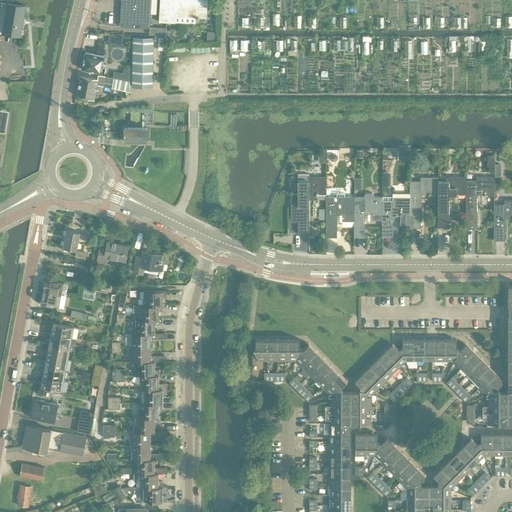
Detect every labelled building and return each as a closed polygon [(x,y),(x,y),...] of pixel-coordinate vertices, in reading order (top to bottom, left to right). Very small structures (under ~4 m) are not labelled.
[(121,0),(120,26),(150,28),(150,27),(151,14),(156,14),(156,0),(121,0)] [(160,0),(159,22),(175,23),(175,22),(195,24),(196,17),(207,18),(207,0),(160,0)] [(0,13),(0,31),(20,35),(26,6),(2,2),(0,13)] [(109,34),(107,41),(121,44),(124,34),(109,34)] [(153,37),(133,37),(132,87),(152,88),(153,37)] [(104,73),(106,65),(103,65),(105,56),(85,52),(85,54),(83,55),(82,58),(84,61),(82,69),(104,73)] [(129,81),(114,78),(98,74),(97,79),(81,76),(77,96),(94,99),(97,85),(104,86),(104,82),(113,84),(112,88),(129,92),(129,81)] [(146,142),(146,140),(147,128),(125,127),(124,141),(146,142)] [(409,149),(398,149),(398,160),(410,160),(409,149)] [(291,207),(298,207),(298,233),(309,233),(309,194),(326,194),(326,177),(308,177),(308,174),(298,174),(298,194),(291,194),(291,207)] [(466,195),(467,180),(467,177),(449,176),(449,180),(438,180),(438,194),(438,228),(449,228),(449,195),(466,195)] [(411,193),(410,225),(410,228),(421,228),(421,194),(438,194),(438,180),(438,177),(421,177),(421,180),(411,180),(411,193)] [(467,180),(466,195),(466,228),(477,228),(477,194),(495,195),(495,177),(477,177),(477,181),(467,180)] [(382,220),(382,200),(382,197),(374,196),(374,195),(373,193),(366,193),(364,195),(364,197),(354,197),(354,200),(354,237),(365,237),(365,214),(369,214),(369,220),(382,220)] [(410,225),(411,193),(392,193),(392,197),(382,197),(382,200),(382,220),(382,237),(393,237),(393,214),(400,214),(400,225),(410,225)] [(354,221),(354,200),(354,197),(337,197),(326,196),(326,200),(326,237),(337,237),(337,214),(341,214),(341,221),(354,221)] [(511,217),(511,199),(504,199),(504,203),(494,203),(494,240),(505,240),(505,217),(511,217)] [(77,250),(77,248),(80,232),(67,230),(64,247),(77,250)] [(125,261),(127,253),(125,252),(126,245),(107,241),(106,251),(100,250),(97,262),(106,264),(108,258),(125,261)] [(162,270),(164,262),(162,262),(163,254),(143,250),(141,259),(135,258),(133,272),(142,274),(143,269),(144,267),(162,270)] [(90,279),(92,268),(82,266),(80,277),(90,279)] [(46,288),(45,291),(62,294),(64,283),(45,279),(44,288),(46,288)] [(81,299),(94,301),(96,288),(84,286),(81,299)] [(145,305),(163,305),(163,297),(167,297),(167,291),(144,290),(145,305)] [(62,294),(45,291),(45,295),(43,294),(41,303),(59,307),(62,294)] [(125,308),(128,295),(122,294),(119,307),(125,308)] [(136,319),(159,319),(159,311),(163,311),(163,305),(145,305),(140,305),(140,319),(136,319)] [(72,310),(71,316),(86,320),(88,314),(72,310)] [(136,319),(136,333),(155,333),(155,325),(159,325),(159,319),(136,319)] [(51,333),(72,337),(74,326),(53,322),(51,333)] [(51,333),(49,344),(70,348),(75,349),(77,338),(72,337),(51,333)] [(132,347),(151,347),(151,339),(155,339),(155,333),(136,333),(132,333),(132,347)] [(256,347),(254,349),(259,361),(267,361),(267,343),(267,339),(256,339),(256,343),(256,347)] [(277,339),(267,339),(267,343),(267,361),(278,360),(278,343),(277,339)] [(288,339),(277,339),(278,343),(278,360),(288,360),(288,343),(288,339)] [(299,339),(288,339),(288,343),(288,360),(296,360),(301,348),(299,347),(299,343),(299,339)] [(402,347),(401,348),(406,361),(413,361),(412,343),(412,339),(402,339),(402,343),(402,347)] [(424,339),(412,339),(412,343),(413,361),(424,361),(424,352),(424,343),(424,339)] [(434,339),(424,339),(424,343),(424,352),(424,361),(427,361),(432,361),(434,361),(434,350),(434,343),(434,339)] [(445,339),(434,339),(434,343),(434,350),(434,361),(445,361),(445,343),(445,339)] [(457,339),(445,339),(445,343),(445,361),(453,361),(458,348),(457,347),(457,343),(457,339)] [(301,348),(296,360),(302,366),(314,354),(317,351),(309,343),(306,346),(303,349),(301,348)] [(393,343),(385,351),(388,354),(400,366),(406,361),(401,348),(399,349),(395,346),(393,343)] [(458,348),(453,361),(459,367),(471,354),(474,351),(466,343),(464,346),(460,349),(458,348)] [(68,358),(70,348),(49,344),(47,354),(68,358)] [(136,361),(155,361),(155,355),(151,355),(151,347),(132,347),(132,361),(136,361)] [(314,354),(302,366),(309,373),(322,361),(324,359),(317,351),(314,354)] [(385,351),(377,358),(380,361),(393,374),(400,366),(388,354),(385,351)] [(471,354),(459,367),(466,374),(479,361),(481,358),(474,351),(471,354)] [(66,369),(68,358),(47,354),(45,364),(66,369)] [(377,358),(370,366),(372,369),(385,381),(393,374),(380,361),(377,358)] [(479,361),(466,374),(474,382),(486,369),(489,366),(481,358),(479,361)] [(322,361),(309,373),(317,381),(329,369),(332,366),(324,359),(322,361)] [(136,375),(159,375),(159,369),(155,369),(155,361),(136,361),(136,375)] [(64,379),(66,369),(45,364),(43,375),(64,379)] [(329,369),(317,381),(324,388),(337,376),(339,374),(332,366),(329,369)] [(370,366),(362,373),(365,376),(378,389),(385,381),(372,369),(370,366)] [(486,369),(474,382),(481,389),(494,376),(496,373),(489,366),(486,369)] [(362,373),(355,381),(357,384),(360,387),(360,389),(373,394),(378,389),(365,376),(362,373)] [(494,376),(481,389),(487,395),(499,389),(499,387),(502,384),(504,381),(496,373),(494,376)] [(337,376),(324,388),(330,394),(342,389),(341,387),(345,384),(347,381),(339,374),(337,376)] [(64,379),(43,375),(41,386),(62,390),(64,379)] [(144,390),(167,390),(167,383),(159,383),(159,375),(136,375),(133,375),(131,381),(140,385),(140,390),(144,390)] [(293,386),(298,381),(294,377),(289,382),(293,386)] [(407,377),(403,381),(409,386),(412,382),(407,377)] [(450,386),(456,381),(452,377),(447,383),(450,386)] [(297,390),(302,384),(298,381),(293,386),(297,390)] [(409,386),(403,381),(399,385),(405,390),(409,386)] [(456,381),(450,386),(454,390),(459,385),(456,381)] [(302,384),(297,390),(300,393),(306,388),(302,384)] [(396,388),(401,394),(405,390),(399,385),(396,388)] [(458,394),(463,388),(459,385),(454,390),(458,394)] [(304,397),(309,392),(306,388),(300,393),(304,397)] [(401,394),(396,388),(392,392),(397,397),(401,394)] [(461,398),(467,392),(463,388),(458,394),(461,398)] [(342,389),(330,394),(330,402),(347,402),(351,402),(351,391),(347,391),(343,391),(342,389)] [(354,391),(351,391),(351,402),(354,402),(373,402),(373,394),(360,389),(359,391),(354,391)] [(499,389),(487,395),(487,402),(508,402),(508,391),(500,391),(499,389)] [(144,390),(144,403),(163,403),(163,395),(167,395),(167,390),(144,390)] [(313,396),(309,392),(304,397),(308,401),(313,396)] [(394,401),(397,397),(392,392),(388,396),(394,401)] [(467,392),(461,398),(465,401),(471,396),(467,392)] [(53,422),(57,403),(35,399),(32,415),(41,417),(41,420),(53,422)] [(330,405),(326,406),(326,413),(347,413),(351,413),(351,402),(347,402),(330,402),(330,405)] [(354,402),(351,402),(351,413),(354,413),(376,413),(376,406),(373,406),(373,402),(354,402)] [(487,407),(483,407),(483,413),(508,413),(508,402),(487,402),(487,407)] [(140,417),(159,417),(159,409),(163,409),(163,403),(144,403),(140,403),(140,417)] [(347,413),(326,413),(326,418),(329,418),(329,424),(347,424),(351,424),(351,413),(347,413)] [(354,413),(351,413),(351,424),(354,424),(372,424),(372,419),(376,419),(376,413),(354,413)] [(508,413),(483,413),(483,420),(487,420),(487,424),(497,424),(508,424),(508,413)] [(136,431),(155,431),(155,423),(159,423),(159,417),(140,417),(136,417),(136,431)] [(90,434),(93,420),(79,418),(76,432),(90,434)] [(347,424),(329,424),(330,428),(330,434),(335,434),(339,434),(347,434),(351,434),(351,424),(347,424)] [(49,459),(51,450),(55,431),(35,427),(34,431),(27,429),(23,447),(22,453),(49,459)] [(87,438),(55,431),(51,450),(83,455),(87,438)] [(132,445),(151,445),(151,437),(155,437),(155,431),(136,431),(132,431),(132,445)] [(511,433),(503,434),(503,447),(503,456),(511,456),(511,455),(511,433)] [(335,434),(330,434),(329,437),(329,441),(330,444),(351,444),(351,434),(347,434),(339,434),(335,434)] [(369,434),(355,434),(355,437),(356,455),(369,455),(369,437),(369,434)] [(378,434),(369,434),(369,437),(369,455),(375,455),(380,443),(378,442),(378,437),(378,434)] [(481,442),(479,443),(484,456),(492,456),(492,434),(481,434),(481,437),(481,442)] [(503,434),(492,434),(492,456),(503,456),(503,447),(503,434)] [(380,443),(375,455),(380,461),(393,448),(395,445),(387,438),(385,440),(381,443),(380,443)] [(471,438),(464,445),(466,448),(479,461),(484,456),(479,443),(477,443),(474,440),(471,438)] [(351,444),(330,444),(329,446),(329,455),(347,455),(351,455),(351,444)] [(137,459),(155,459),(155,453),(151,453),(151,445),(132,445),(132,459),(137,459)] [(393,448),(380,461),(388,468),(400,455),(403,453),(395,445),(393,448)] [(464,445),(456,453),(459,456),(471,469),(479,461),(466,448),(464,445)] [(400,455),(388,468),(395,476),(408,463),(410,460),(403,453),(400,455)] [(456,453),(449,460),(451,463),(464,477),(471,469),(459,456),(456,453)] [(347,455),(329,455),(329,466),(347,466),(351,466),(351,455),(347,455)] [(155,469),(155,463),(155,459),(137,459),(137,473),(140,473),(144,473),(159,473),(167,473),(167,467),(158,467),(158,469),(155,469)] [(408,463),(395,476),(403,483),(415,470),(418,468),(410,460),(408,463)] [(449,460),(441,468),(444,471),(456,484),(464,477),(451,463),(449,460)] [(43,480),(45,467),(22,463),(20,476),(43,480)] [(347,466),(329,466),(329,476),(347,476),(351,476),(351,466),(347,466)] [(415,470),(403,483),(408,489),(421,484),(420,482),(423,478),(426,476),(418,468),(415,470)] [(441,468),(433,476),(436,478),(439,482),(438,484),(451,490),(456,484),(444,471),(441,468)] [(367,476),(371,480),(377,475),(373,471),(367,476)] [(482,475),(487,481),(491,477),(485,472),(482,475)] [(159,473),(144,473),(140,473),(140,487),(143,487),(163,487),(163,481),(159,481),(159,473)] [(377,475),(371,480),(375,484),(380,479),(377,475)] [(478,479),(483,484),(487,481),(482,475),(478,479)] [(347,476),(329,476),(329,487),(347,487),(351,487),(351,476),(347,476)] [(379,488),(384,482),(380,479),(375,484),(379,488)] [(474,483),(480,488),(483,484),(478,479),(474,483)] [(384,482),(379,488),(382,491),(388,486),(384,482)] [(471,487),(476,492),(480,488),(474,483),(471,487)] [(421,484),(408,489),(408,496),(426,496),(429,496),(429,486),(426,486),(421,486),(421,484)] [(433,486),(429,486),(429,496),(433,496),(451,497),(451,490),(438,484),(437,486),(433,486)] [(28,506),(31,486),(21,485),(18,505),(28,506)] [(119,500),(126,497),(130,495),(129,493),(125,495),(121,488),(120,485),(113,489),(119,500)] [(388,486),(382,491),(386,495),(391,490),(388,486)] [(163,487),(143,487),(143,501),(167,501),(167,495),(163,495),(163,487)] [(347,487),(329,487),(329,497),(347,497),(351,497),(351,487),(347,487)] [(476,492),(471,487),(467,490),(472,496),(476,492)] [(426,496),(408,496),(408,507),(426,507),(429,507),(429,496),(426,496)] [(433,496),(429,496),(429,507),(433,507),(451,507),(451,497),(433,496)] [(347,497),(329,497),(329,508),(347,508),(351,508),(351,497),(347,497)] [(35,508),(44,504),(41,499),(32,503),(34,508),(35,508)]
